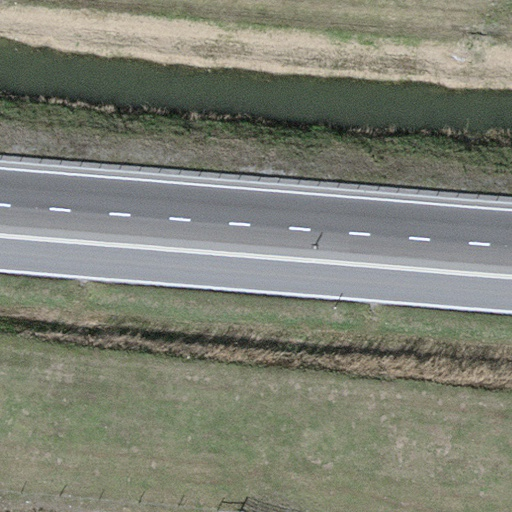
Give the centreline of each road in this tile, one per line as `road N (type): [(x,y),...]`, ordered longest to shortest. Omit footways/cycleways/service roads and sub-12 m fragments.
road 1 (primary): [(0,219),(511,261)]
road 2 (track): [(305,0),(511,17)]
